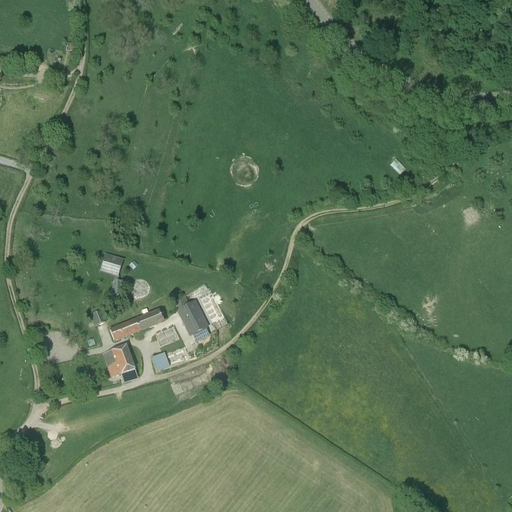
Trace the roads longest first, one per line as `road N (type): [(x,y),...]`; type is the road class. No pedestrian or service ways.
road 1 (track): [(151,379),(211,357),(241,332),(273,291),(304,221),(403,198),(511,121)]
road 2 (tertiary): [(511,98),(458,98),(409,86),(347,46),(308,0)]
